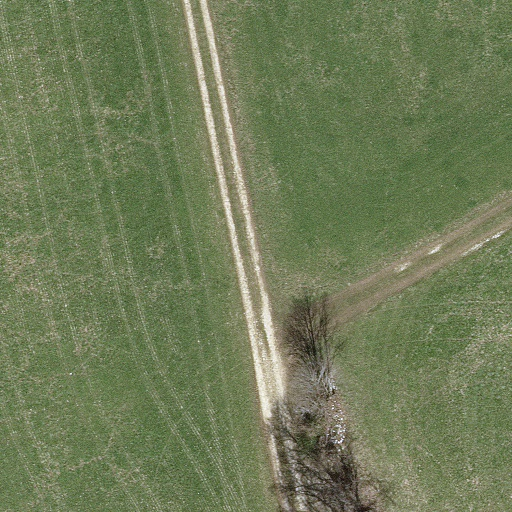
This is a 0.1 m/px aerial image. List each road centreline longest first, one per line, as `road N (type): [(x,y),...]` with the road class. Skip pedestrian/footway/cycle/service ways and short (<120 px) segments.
road 1 (track): [(192,0),(304,511)]
road 2 (track): [(511,227),(273,363)]
